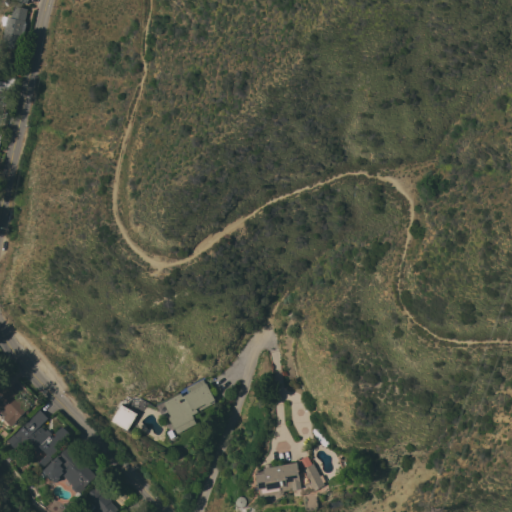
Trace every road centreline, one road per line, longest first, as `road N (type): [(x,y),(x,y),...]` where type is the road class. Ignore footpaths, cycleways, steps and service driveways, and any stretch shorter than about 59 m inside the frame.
road 1 (track): [(511,342),(443,339),(405,308),(399,280),(411,204),(389,178),(359,171),(271,201),(188,261),(168,265),(140,254),(116,220),(114,182),(144,71),(152,0)]
road 2 (residential): [(163,511),(0,334),(48,0)]
road 3 (residential): [(197,511),(253,345),(273,349)]
